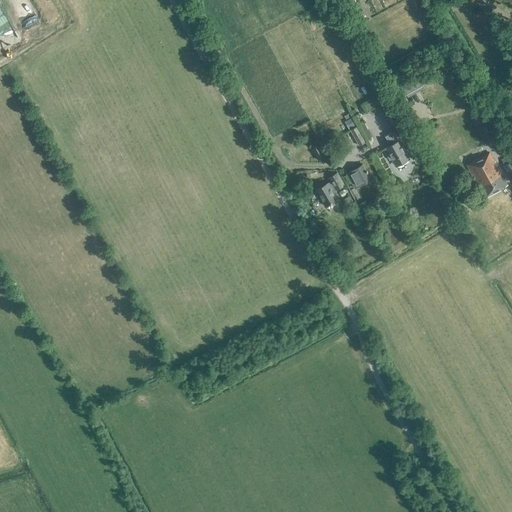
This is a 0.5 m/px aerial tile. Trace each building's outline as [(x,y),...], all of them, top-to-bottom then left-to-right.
[(377,99),(382,108),(390,104),(385,94),(377,99)] [(399,164),(410,158),(400,140),(399,140),(397,135),(407,130),(398,112),(385,119),(392,132),(385,136),(390,145),(387,147),(393,158),(395,157),(399,164)] [(358,145),(364,142),(356,127),(350,130),(358,145)] [(318,163),(327,159),(320,145),(312,149),(318,163)] [(487,196),(508,184),(490,151),(468,164),(481,187),(482,186),(487,196)] [(362,184),(371,179),(363,164),(354,169),(354,170),(347,174),(355,187),(362,183),(362,184)] [(337,189),(345,184),(339,172),(330,176),(332,180),(317,188),(326,205),(339,197),(334,190),(336,188),(337,189)]
